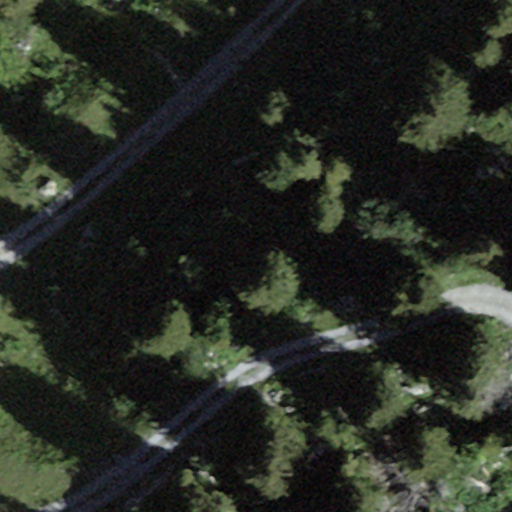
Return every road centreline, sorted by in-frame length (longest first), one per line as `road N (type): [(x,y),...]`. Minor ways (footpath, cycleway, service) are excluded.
road 1 (track): [(511,296),(457,288),(266,350),(214,378),(95,497),(47,511)]
road 2 (track): [(0,238),(69,192),(274,0)]
